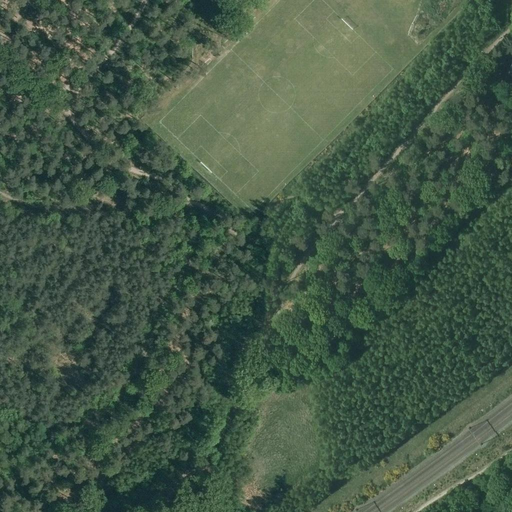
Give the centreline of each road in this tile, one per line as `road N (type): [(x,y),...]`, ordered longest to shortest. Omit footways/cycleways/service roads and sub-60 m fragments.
road 1 (track): [(0,440),(27,443),(107,412),(193,252),(210,215),(200,208),(115,209)]
road 2 (track): [(331,223),(294,271),(218,440),(153,511)]
road 3 (track): [(511,27),(331,223)]
road 4 (track): [(195,206),(176,188),(115,165),(70,119)]
road 5 (track): [(70,119),(72,89),(121,38),(144,0)]
